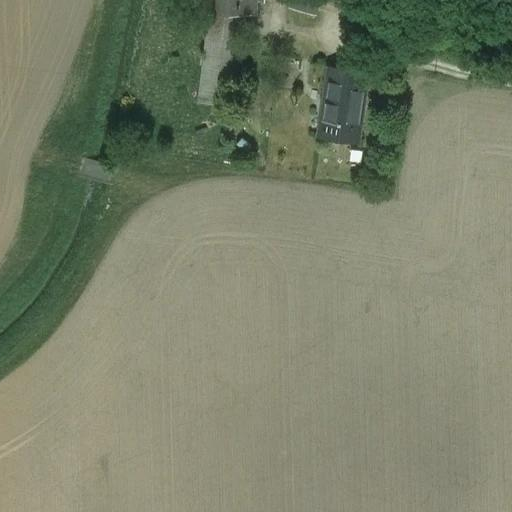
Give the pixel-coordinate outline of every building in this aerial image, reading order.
[(204,0),(204,15),(242,15),(256,15),(256,0),(204,0)] [(320,0),(294,0),(292,9),(317,16),(320,0)] [(242,15),(208,15),(198,103),(231,107),(242,15)] [(280,58),(258,55),(254,86),(276,89),(280,58)] [(300,60),(280,58),(276,89),(296,91),(300,60)] [(367,74),(330,69),(320,136),(356,142),(367,74)]
